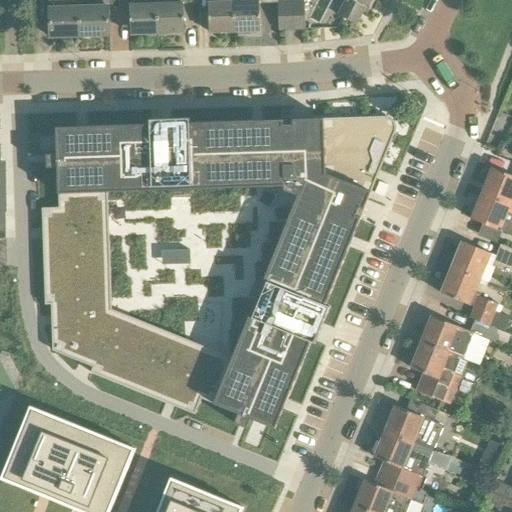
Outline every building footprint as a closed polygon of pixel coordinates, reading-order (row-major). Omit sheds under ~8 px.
[(81,37),(80,8),(79,0),(49,0),(51,38),(81,37)] [(98,0),(98,7),(80,8),(81,37),(111,36),(110,6),(121,6),(120,0),(98,0)] [(120,0),(121,6),(131,5),(132,35),(159,34),(157,0),(120,0)] [(157,0),(159,34),(185,34),(185,4),(196,4),(195,0),(157,0)] [(209,0),(209,3),(209,4),(210,33),(236,32),(234,0),(209,0)] [(234,0),(236,32),(262,31),(260,0),(234,0)] [(370,9),(374,0),(347,0),(339,16),(357,25),(366,7),(370,9)] [(305,4),(279,5),(280,31),(306,30),(305,4)] [(48,155),(48,168),(58,168),(60,208),(54,208),(43,209),(44,239),(46,305),(52,305),(53,351),(94,367),(91,373),(167,404),(196,415),(200,405),(202,399),(239,414),(235,424),(247,429),(251,419),(255,421),(276,429),(288,401),(311,343),(310,343),(311,342),(315,344),(330,307),(326,306),(326,305),(350,247),(361,218),(357,216),(360,208),(365,210),(396,133),(396,132),(396,131),(396,130),(397,130),(397,129),(397,128),(397,127),(396,127),(396,126),(396,125),(396,124),(395,124),(395,123),(395,122),(394,122),(394,121),(393,121),(393,120),(392,120),(392,119),(391,119),(390,118),(389,118),(388,118),(387,117),(386,117),(385,117),(293,120),(294,126),(284,126),(284,121),(253,122),(191,124),(190,124),(190,119),(150,121),(151,126),(150,126),(150,125),(88,127),(57,128),(58,152),(58,155),(48,155)] [(482,194),(511,206),(511,176),(505,174),(493,168),(482,194)] [(511,206),(482,194),(472,220),(511,235),(511,206)] [(452,268),(481,280),(489,283),(495,268),(511,275),(511,249),(502,246),(497,257),(463,243),(452,268)] [(475,295),(481,280),(452,268),(442,294),(475,308),(471,319),(475,321),(504,332),(510,318),(496,312),(499,304),(475,295)] [(463,360),(473,335),(474,333),(471,332),(432,317),(422,343),(463,360)] [(473,335),(506,348),(511,335),(504,332),(475,321),(471,332),(474,333),(473,335)] [(463,360),(422,343),(411,368),(424,374),(417,391),(450,405),(467,362),(463,360)] [(385,432),(434,452),(444,426),(396,406),(385,432)] [(33,410),(5,478),(88,511),(108,511),(133,451),(33,410)] [(511,427),(505,431),(502,437),(511,442),(511,427)] [(424,476),(434,452),(385,432),(375,458),(388,463),(383,474),(417,488),(422,490),(427,478),(424,476)] [(501,460),(485,453),(478,467),(494,474),(501,460)] [(355,506),(370,511),(407,511),(417,488),(383,474),(378,486),(366,480),(355,506)] [(173,481),(160,511),(240,511),(241,509),(173,481)] [(511,488),(497,481),(491,493),(511,502),(511,488)] [(502,511),(509,511),(511,507),(511,502),(491,493),(486,504),(502,511)]
